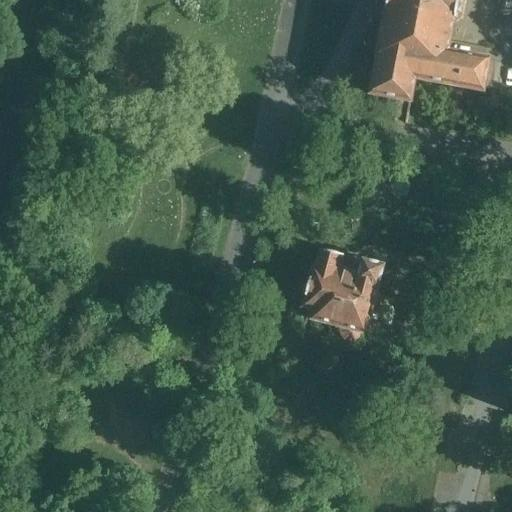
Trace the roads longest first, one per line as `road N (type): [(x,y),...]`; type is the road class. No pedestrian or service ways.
road 1 (residential): [(273,120),(165,511)]
road 2 (residential): [(273,120),(511,169)]
road 3 (residential): [(511,277),(454,511)]
road 4 (residential): [(299,0),(273,120)]
